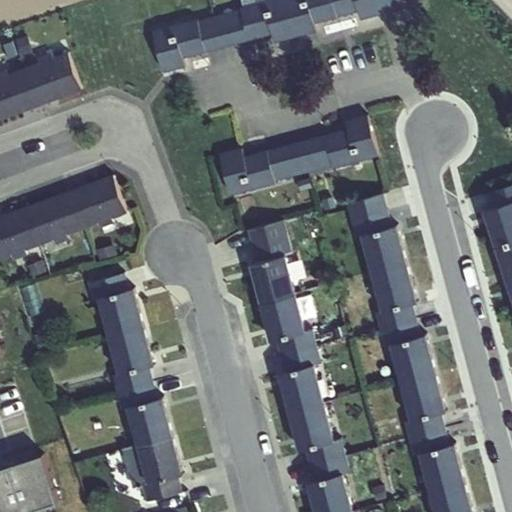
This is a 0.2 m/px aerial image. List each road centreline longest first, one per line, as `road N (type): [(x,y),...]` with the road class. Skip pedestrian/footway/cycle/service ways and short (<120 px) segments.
road 1 (residential): [(256,511),(186,254),(124,137)]
road 2 (residential): [(421,138),(511,492)]
road 3 (residential): [(238,73),(271,123),(410,85),(421,138)]
road 4 (residential): [(124,137),(120,117),(102,107),(0,146)]
